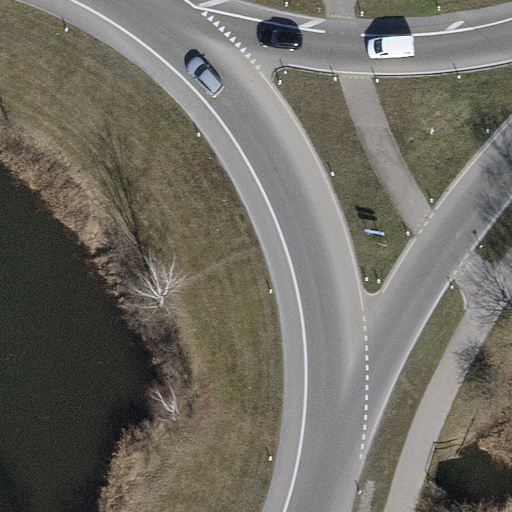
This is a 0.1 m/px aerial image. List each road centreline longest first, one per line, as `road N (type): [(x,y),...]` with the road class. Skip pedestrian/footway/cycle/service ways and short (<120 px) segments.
road 1 (secondary): [(342,399),(335,295),(304,195),(251,105),(179,29)]
road 2 (secondary): [(511,39),(445,52),(348,52),(179,29)]
road 3 (secondary): [(342,399),(445,240),(511,162)]
